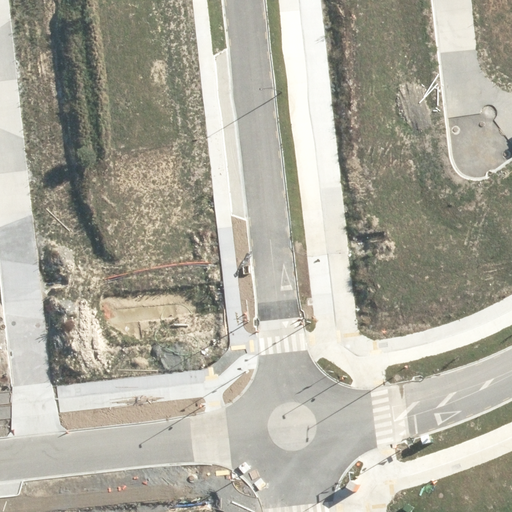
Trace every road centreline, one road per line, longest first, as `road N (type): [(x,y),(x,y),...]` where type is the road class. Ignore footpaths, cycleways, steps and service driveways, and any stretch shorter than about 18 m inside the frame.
road 1 (residential): [(0,61),(44,452)]
road 2 (tertiary): [(288,376),(245,0)]
road 3 (tertiary): [(239,430),(44,452)]
road 4 (tertiary): [(511,368),(454,393),(342,416)]
road 5 (residential): [(448,0),(454,53),(467,80),(483,100),(511,107)]
